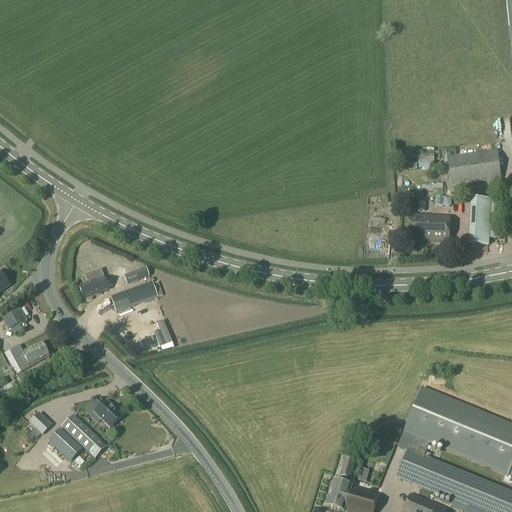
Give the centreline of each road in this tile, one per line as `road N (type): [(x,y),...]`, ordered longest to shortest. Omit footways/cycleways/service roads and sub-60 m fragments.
road 1 (secondary): [(511,272),(412,286),(281,278),(200,258),(75,201)]
road 2 (tertiary): [(235,511),(189,441),(51,299),(45,260),(75,201)]
